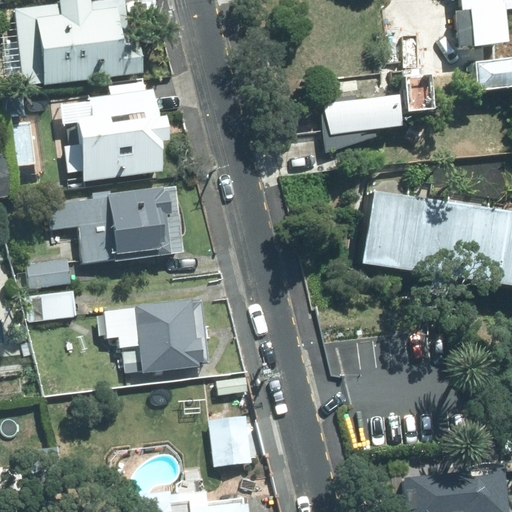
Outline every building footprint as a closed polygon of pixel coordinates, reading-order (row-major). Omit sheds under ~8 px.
[(150,0),(119,0),(8,10),(15,85),(157,73),(150,0)] [(448,0),(457,46),(494,40),(486,0),(448,0)] [(511,58),(464,68),(469,93),(511,83),(511,58)] [(415,83),(388,85),(391,121),(418,119),(415,83)] [(69,104),(79,183),(156,174),(147,95),(69,104)] [(385,106),(315,111),(318,150),(387,145),(385,106)] [(491,124),(448,120),(442,185),(485,189),(491,124)] [(310,142),(282,141),(280,172),(309,173),(310,142)] [(172,189),(72,201),(79,261),(179,250),(172,189)] [(511,293),(511,219),(364,198),(354,270),(511,293)] [(66,284),(63,262),(25,266),(27,288),(66,284)] [(71,319),(68,294),(22,300),(25,325),(71,319)] [(110,377),(202,364),(193,302),(102,315),(110,377)] [(209,436),(213,466),(248,462),(244,432),(209,436)] [(495,511),(494,472),(482,469),(470,470),(458,474),(458,478),(394,486),(397,511),(495,511)] [(120,511),(242,511),(242,506),(198,511),(170,511),(168,494),(119,500),(120,511)]
